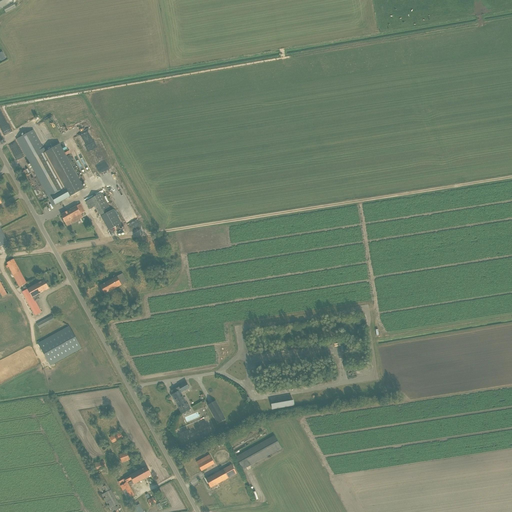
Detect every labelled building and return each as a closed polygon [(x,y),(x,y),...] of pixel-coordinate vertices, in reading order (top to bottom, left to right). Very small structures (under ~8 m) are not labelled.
[(0,0),(0,9),(3,8),(5,13),(15,8),(11,0),(0,0)] [(45,152),(33,130),(16,139),(29,161),(53,206),(55,205),(59,203),(61,201),(83,189),(59,145),(45,152)] [(100,194),(91,199),(85,202),(89,209),(95,206),(109,230),(119,224),(101,193),(100,194)] [(80,204),(61,215),(65,223),(85,212),(80,204)] [(48,288),(44,280),(27,289),(24,285),(26,283),(13,259),(7,263),(8,265),(6,266),(7,268),(9,267),(20,287),(22,286),(24,291),(22,292),(35,316),(41,312),(35,301),(39,299),(36,295),(48,288)] [(122,274),(100,286),(104,294),(127,282),(122,274)] [(124,297),(117,302),(119,307),(127,303),(124,297)] [(55,320),(52,315),(36,324),(39,329),(55,320)] [(50,366),(81,348),(69,326),(38,344),(50,366)] [(182,414),(191,409),(188,405),(187,405),(180,393),(189,388),(186,382),(171,391),(173,394),(171,395),(174,400),(175,399),(180,409),(179,409),(182,414)] [(293,400),(270,404),(271,409),(294,406),(293,400)] [(217,424),(226,419),(215,401),(207,406),(217,424)] [(109,437),(112,443),(123,437),(120,432),(109,437)] [(281,448),(274,436),(236,457),(243,470),(281,448)] [(119,455),(122,462),(133,458),(130,451),(119,455)] [(214,464),(209,455),(196,462),(201,471),(214,464)] [(104,461),(92,465),(95,471),(106,467),(104,461)] [(206,479),(210,488),(236,473),(232,465),(206,479)] [(134,484),(151,475),(146,467),(118,482),(127,499),(134,495),(127,482),(132,479),(134,484)] [(99,488),(110,511),(112,511),(119,509),(104,476),(99,478),(103,486),(99,488)]
